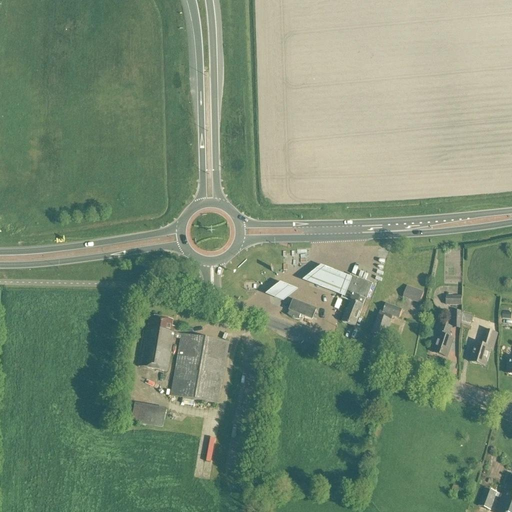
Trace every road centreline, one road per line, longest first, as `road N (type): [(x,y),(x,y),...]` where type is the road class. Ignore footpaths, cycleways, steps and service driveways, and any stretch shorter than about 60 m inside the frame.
road 1 (unclassified): [(511,412),(219,302),(211,263)]
road 2 (motorway): [(187,0),(200,105),(198,207)]
road 3 (motorway): [(218,206),(209,0)]
road 4 (primary): [(0,266),(186,250)]
road 5 (primary): [(181,225),(0,252)]
